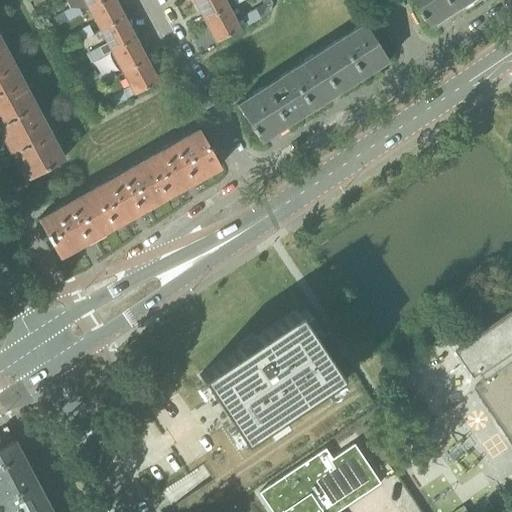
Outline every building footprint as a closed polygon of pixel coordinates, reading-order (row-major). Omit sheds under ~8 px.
[(66,21),(89,9),(104,0),(64,0),(69,8),(62,12),(66,21)] [(114,0),(104,0),(89,9),(100,30),(124,18),(114,0)] [(228,8),(223,0),(193,0),(204,20),(228,8)] [(471,0),(416,0),(433,25),(471,0)] [(242,16),(235,20),(228,8),(204,20),(215,41),(239,29),(261,18),(255,9),(242,16)] [(135,39),(124,18),(100,30),(108,44),(100,48),(99,47),(85,54),(90,63),(102,56),(112,52),(135,39)] [(342,45),(362,76),(387,60),(364,23),(363,24),(366,27),(340,42),(342,45)] [(93,35),(93,34),(88,26),(74,33),(79,42),(93,35)] [(123,73),(146,61),(135,39),(112,52),(123,73)] [(289,75),(291,77),(311,108),(362,76),(342,45),(333,51),(331,48),(289,75)] [(0,124),(29,109),(24,99),(26,98),(3,55),(1,56),(0,56),(0,124)] [(158,82),(146,61),(123,73),(130,85),(108,97),(113,106),(158,82)] [(110,70),(97,77),(101,84),(101,85),(115,78),(110,70)] [(260,141),(311,108),(291,77),(282,83),(280,81),(239,106),(237,103),(236,104),(260,141)] [(63,160),(62,159),(57,161),(51,150),(53,149),(31,108),(29,109),(0,124),(0,133),(25,180),(63,160)] [(145,160),(166,197),(220,167),(199,129),(145,160)] [(91,190),(113,227),(166,197),(145,160),(91,190)] [(59,257),(86,242),(113,227),(91,190),(38,220),(46,234),(59,257)] [(511,310),(485,329),(476,317),(452,333),(461,346),(463,345),(485,378),(483,379),(483,380),(474,386),(511,441),(511,310)] [(239,349),(199,376),(213,398),(229,421),(243,441),(340,377),(297,311),(257,338),(260,342),(256,345),(253,341),(243,347),(246,351),(242,354),(239,349)] [(0,483),(29,468),(13,438),(11,439),(12,441),(2,446),(0,441),(0,483)] [(337,511),(380,484),(354,444),(332,459),(325,449),(258,493),(271,511),(283,511),(284,511),(283,511),(337,511)] [(52,511),(29,468),(0,483),(0,502),(5,511),(52,511)]
